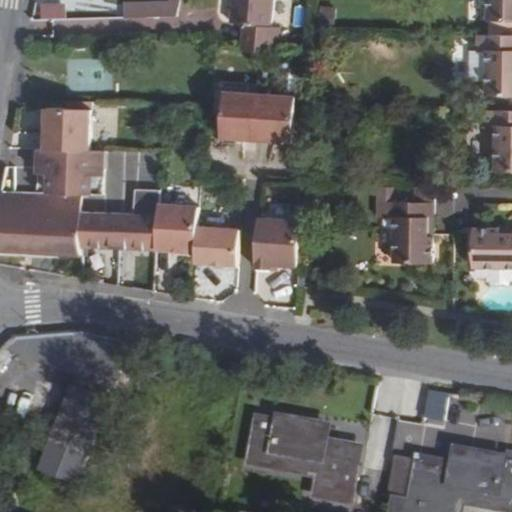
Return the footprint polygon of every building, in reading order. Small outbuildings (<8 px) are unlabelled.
[(241,54),(280,55),(282,31),(273,30),(277,0),(235,0),(232,25),(244,26),(241,54)] [(511,21),(511,0),(490,0),(490,21),(511,21)] [(178,18),(180,1),(127,3),(128,20),(178,18)] [(41,3),(41,19),(67,18),(67,2),(41,3)] [(511,36),(480,36),(480,51),(490,51),(490,96),(511,96),(511,36)] [(262,96),(225,94),(222,140),(259,142),(262,96)] [(298,99),(262,96),(259,142),(295,145),(298,99)] [(48,109),(49,151),(94,152),(93,105),(67,105),(67,109),(48,109)] [(511,111),(489,111),(489,127),(498,127),(498,171),(511,171),(511,111)] [(396,185),(381,185),(380,202),(387,202),(396,203),(396,185)] [(435,263),(436,238),(437,186),(420,185),(419,203),(396,203),(387,202),(386,219),(396,219),(396,263),(435,263)] [(2,192),(0,202),(0,252),(83,257),(83,248),(82,213),(82,195),(2,192)] [(159,216),(156,250),(196,253),(198,229),(200,209),(160,206),(159,216)] [(83,248),(156,250),(159,216),(82,213),(83,248)] [(260,216),(258,268),(309,270),(311,218),(260,216)] [(241,232),(198,229),(196,253),(196,265),(238,268),(241,232)] [(511,230),(477,230),(476,268),(494,269),(511,269),(511,230)] [(511,269),(494,269),(494,282),(498,286),(510,286),(511,284),(511,269)] [(25,340),(13,345),(87,375),(83,388),(77,386),(44,469),(81,483),(114,401),(105,397),(109,383),(117,386),(135,342),(92,335),(67,334),(25,340)] [(428,393),(401,389),(397,418),(423,422),(424,417),(428,393)] [(448,397),(428,393),(424,417),(444,420),(448,397)] [(279,418),(261,415),(252,469),(318,478),(316,498),(360,506),(369,444),(334,439),(336,422),(280,413),(279,418)] [(452,458),(424,454),(418,496),(399,493),(395,511),(452,511),(454,503),(463,504),(511,511),(511,460),(510,461),(511,452),(454,443),(452,458)] [(418,496),(424,454),(404,451),(398,493),(399,493),(418,496)] [(461,511),(463,504),(454,503),(452,511),(461,511)]
